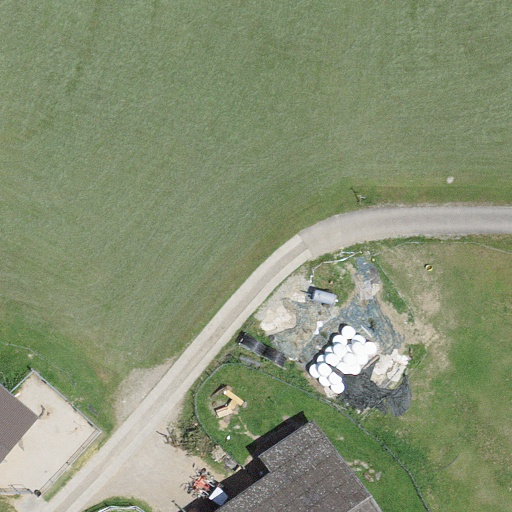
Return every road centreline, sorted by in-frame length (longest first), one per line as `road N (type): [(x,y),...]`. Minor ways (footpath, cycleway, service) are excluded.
road 1 (residential): [(334,229),(283,262),(57,511)]
road 2 (track): [(334,229),(362,0)]
